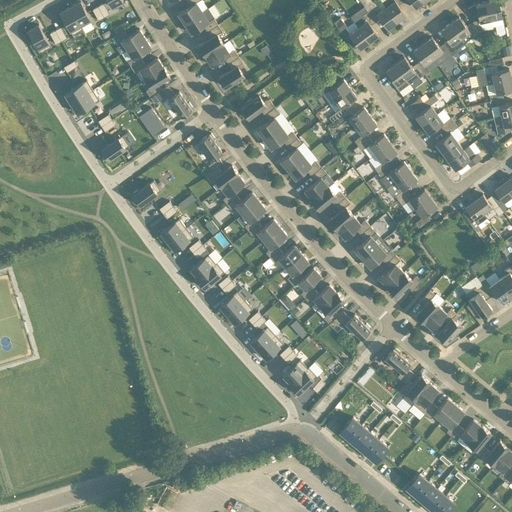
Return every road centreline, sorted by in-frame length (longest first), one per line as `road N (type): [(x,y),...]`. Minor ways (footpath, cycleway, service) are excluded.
road 1 (residential): [(511,151),(459,189),(448,187),(365,74),(370,61),(455,0)]
road 2 (residential): [(293,429),(291,408),(109,187)]
road 3 (residential): [(293,429),(21,511)]
road 4 (residential): [(393,327),(214,114)]
road 5 (residential): [(109,187),(12,31),(54,0)]
road 6 (residential): [(393,327),(306,432)]
road 7 (residential): [(214,114),(142,0)]
road 8 (residential): [(109,187),(214,114)]
road 9 (residential): [(401,511),(306,432)]
